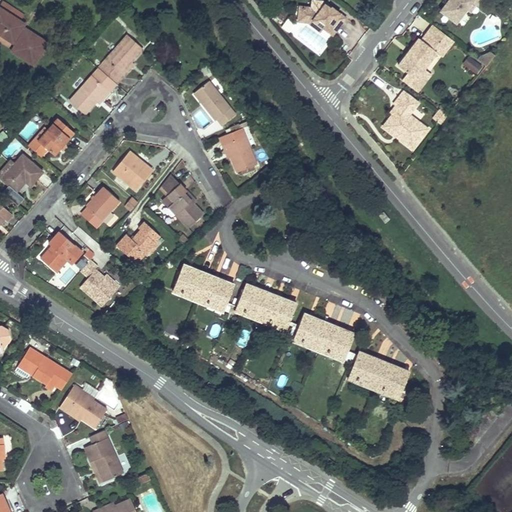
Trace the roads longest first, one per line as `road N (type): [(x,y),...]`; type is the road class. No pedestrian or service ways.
road 1 (residential): [(268,258),(365,299),(433,363),(434,464),(405,511)]
road 2 (residential): [(511,327),(324,110)]
road 3 (secondary): [(181,401),(0,281)]
road 4 (residential): [(0,258),(132,103)]
road 5 (residential): [(324,110),(232,0)]
road 6 (residential): [(413,0),(324,110)]
road 7 (residential): [(268,258),(293,236),(287,204),(256,192),(230,212)]
road 8 (secondary): [(289,460),(181,401)]
